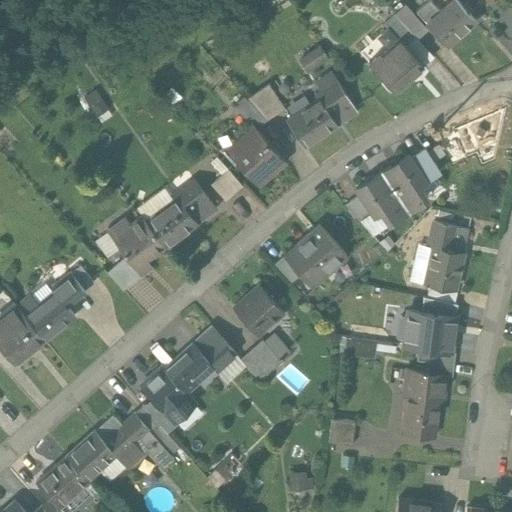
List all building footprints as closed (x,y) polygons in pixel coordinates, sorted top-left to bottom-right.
[(415,14),(447,48),(475,22),(453,0),(451,0),(438,12),(428,2),(415,14)] [(425,29),(407,9),(398,17),(415,35),(416,37),(425,29)] [(398,17),(394,13),(382,24),(398,41),(399,40),(404,45),(415,35),(398,17)] [(373,65),(398,92),(425,68),(404,45),(399,40),(398,41),(393,46),(394,47),(373,65)] [(315,47),(296,57),(302,69),(321,58),(315,47)] [(287,120),(303,146),(356,112),(337,82),(315,96),(317,99),(287,120)] [(285,108),(271,90),(268,86),(246,100),(264,121),(285,108)] [(92,122),(106,115),(94,89),(79,96),(92,122)] [(246,100),(244,98),(234,107),(253,128),(254,128),(254,127),(256,130),(265,122),(264,121),(246,100)] [(227,152),(259,187),(286,163),(256,130),(254,127),(254,128),(253,128),(227,152)] [(425,151),(410,160),(408,156),(381,174),(383,177),(384,177),(407,212),(424,201),(416,189),(440,173),(425,151)] [(381,174),(356,190),(359,196),(363,202),(373,217),(382,211),(390,223),(407,212),(384,177),(383,177),(381,174)] [(175,201),(146,223),(164,248),(214,211),(193,182),(173,198),(175,201)] [(363,202),(359,196),(345,206),(361,224),(373,217),(363,202)] [(146,223),(142,217),(130,226),(125,219),(108,232),(123,252),(122,253),(125,257),(135,270),(137,269),(165,249),(164,248),(146,223)] [(469,230),(433,223),(428,247),(432,248),(424,284),(430,286),(454,291),(469,230)] [(300,275),(311,288),(345,257),(319,228),(284,258),(300,275)] [(125,257),(106,274),(122,292),(143,277),(137,269),(135,270),(125,257)] [(284,258),(275,266),(291,283),(300,275),(284,258)] [(93,285),(80,267),(70,274),(84,292),(93,285)] [(16,307),(44,341),(74,317),(65,307),(84,292),(70,274),(50,290),(53,294),(38,306),(30,296),(16,307)] [(454,291),(430,286),(427,299),(454,305),(457,292),(454,291)] [(258,337),(283,315),(258,287),(233,309),(258,337)] [(427,299),(423,298),(421,313),(455,318),(456,306),(454,305),(427,299)] [(14,304),(0,315),(0,348),(14,365),(44,341),(16,307),(14,304)] [(407,318),(401,317),(398,339),(404,340),(403,347),(451,353),(455,318),(421,313),(408,312),(407,318)] [(235,355),(220,338),(202,354),(214,368),(213,369),(216,372),(235,355)] [(165,370),(186,393),(213,369),(214,368),(202,354),(193,344),(165,370)] [(186,393),(165,370),(162,367),(140,386),(153,401),(173,424),(174,423),(196,404),(186,393)] [(447,376),(404,371),(401,396),(406,397),(401,435),(432,439),(438,398),(444,393),(447,376)] [(173,424),(153,401),(143,409),(167,435),(177,427),(174,423),(173,424)] [(180,450),(167,435),(143,409),(142,407),(134,415),(171,457),(180,450)] [(121,426),(113,416),(95,432),(115,456),(114,456),(126,469),(148,450),(164,468),(174,460),(171,457),(134,415),(121,426)] [(354,423),(331,421),(329,444),(351,447),(354,423)] [(95,432),(66,457),(87,481),(114,456),(115,456),(95,432)] [(87,481),(66,457),(36,484),(50,500),(59,510),(60,509),(89,483),(87,481)] [(398,499),(395,511),(440,511),(441,505),(398,499)] [(62,511),(60,509),(59,510),(50,500),(42,507),(46,511),(62,511)] [(23,511),(14,502),(3,511),(23,511)]
